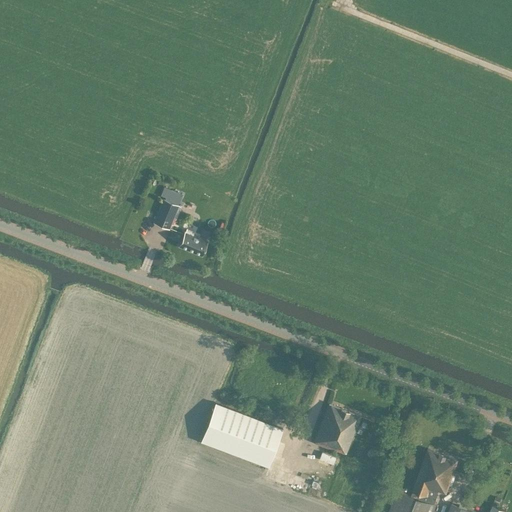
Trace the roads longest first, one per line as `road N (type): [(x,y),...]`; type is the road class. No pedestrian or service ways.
road 1 (secondary): [(0,222),(511,415)]
road 2 (track): [(511,71),(344,0)]
